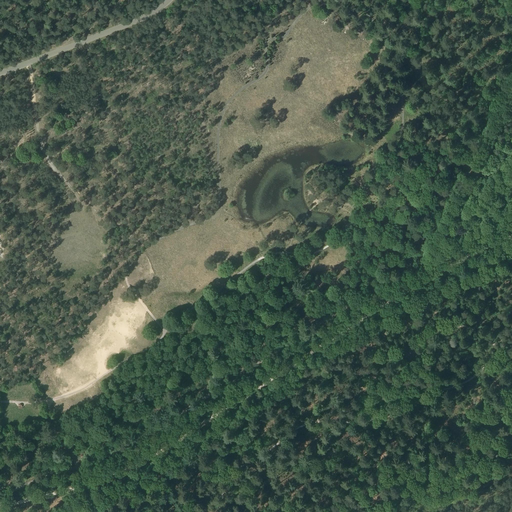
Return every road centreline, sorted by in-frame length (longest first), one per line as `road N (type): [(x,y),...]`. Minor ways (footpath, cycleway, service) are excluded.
road 1 (track): [(0,505),(85,487),(375,309),(511,239)]
road 2 (unknown): [(103,511),(51,423),(25,335),(6,319),(19,260),(15,235),(0,218)]
road 3 (unclassified): [(0,72),(170,0)]
